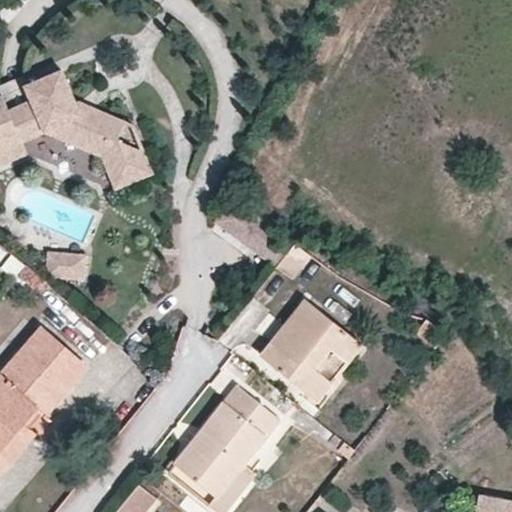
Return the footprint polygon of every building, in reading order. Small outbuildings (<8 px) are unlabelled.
[(129,124),(77,100),(65,72),(28,88),(35,103),(12,113),(4,99),(0,100),(0,141),(20,133),(25,145),(49,136),(106,158),(120,190),(157,174),(148,155),(120,142),(129,124)] [(0,141),(0,169),(30,156),(25,145),(20,133),(0,141)] [(231,183),(214,207),(285,258),(304,235),(231,183)] [(321,246),(304,235),(285,258),(301,270),(321,246)] [(49,276),(89,281),(92,256),(51,252),(49,276)] [(43,295),(50,286),(26,265),(19,274),(43,295)] [(326,376),(317,369),(348,331),(308,300),(263,356),(311,395),(326,376)] [(87,368),(42,328),(0,376),(0,450),(24,423),(38,407),(46,415),(87,368)] [(311,395),(318,401),(363,343),(348,331),(317,369),(326,376),(311,395)] [(282,418),(239,385),(176,464),(216,497),(218,498),(246,463),(282,418)] [(24,423),(0,450),(0,477),(38,434),(24,423)] [(350,460),(357,451),(345,441),(339,451),(350,460)] [(229,511),(260,474),(246,463),(218,498),(216,497),(210,505),(218,511),(229,511)] [(121,511),(148,511),(158,500),(143,487),(121,511)] [(484,502),(481,511),(504,511),(506,506),(484,502)]
